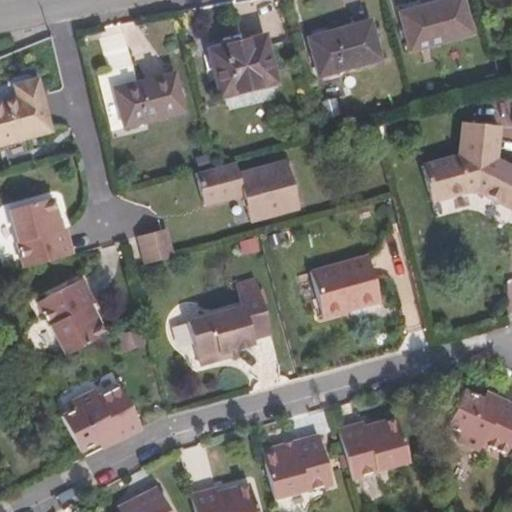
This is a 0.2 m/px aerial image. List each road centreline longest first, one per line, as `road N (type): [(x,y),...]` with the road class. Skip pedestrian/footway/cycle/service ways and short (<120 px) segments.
road 1 (residential): [(12,511),(167,430),(505,339),(511,344)]
road 2 (residential): [(58,4),(108,224)]
